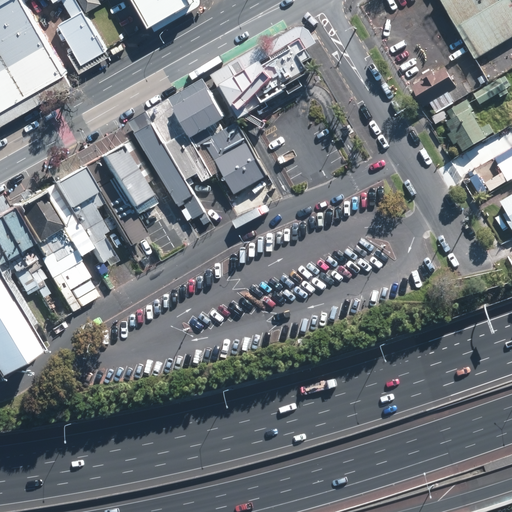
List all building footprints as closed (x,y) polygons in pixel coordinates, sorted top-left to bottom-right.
[(0,0),(0,117),(39,94),(71,77),(25,0),(0,0)] [(83,11),(76,0),(62,0),(72,17),(83,11)] [(84,0),(90,10),(107,0),(84,0)] [(138,0),(153,25),(195,0),(138,0)] [(511,0),(443,0),(479,57),(511,36),(511,0)] [(108,56),(83,11),(72,17),(60,24),(75,50),(69,54),(79,72),(108,56)] [(301,39),(219,86),(239,122),(313,80),(304,64),(313,59),(301,39)] [(450,67),(415,87),(427,108),(462,88),(450,67)] [(489,82),(480,67),(472,71),(480,86),(489,82)] [(500,97),(508,92),(506,88),(510,86),(504,76),(500,78),(499,78),(474,92),(481,104),(498,94),(500,97)] [(227,117),(212,91),(175,113),(190,138),(227,117)] [(472,110),(466,100),(446,111),(451,119),(445,122),(451,132),(447,134),(453,144),(457,142),(463,152),(486,138),(485,137),(494,132),(488,124),(480,128),(475,119),(477,117),(474,112),(471,113),(470,111),(472,110)] [(436,124),(447,117),(443,111),(432,118),(436,124)] [(152,124),(145,112),(127,123),(134,135),(152,124)] [(190,138),(175,113),(152,126),(186,182),(198,175),(203,183),(213,177),(190,138)] [(241,122),(208,140),(237,192),(270,174),(241,122)] [(152,126),(136,136),(181,212),(182,211),(188,221),(192,219),(193,220),(204,213),(186,182),(152,126)] [(511,174),(511,131),(484,150),(490,160),(472,172),(485,193),(511,174)] [(125,209),(144,198),(138,187),(151,179),(127,139),(94,158),(125,209)] [(79,167),(126,246),(141,237),(125,209),(94,158),(79,167)] [(76,169),(50,186),(104,270),(116,262),(100,236),(106,232),(93,212),(101,207),(76,169)] [(58,260),(78,248),(42,189),(13,206),(44,259),(54,253),(58,260)] [(511,194),(499,202),(505,212),(502,214),(511,230),(511,194)] [(50,276),(8,204),(0,209),(0,262),(8,258),(24,284),(36,277),(39,283),(50,276)] [(0,365),(33,346),(0,292),(0,365)]
